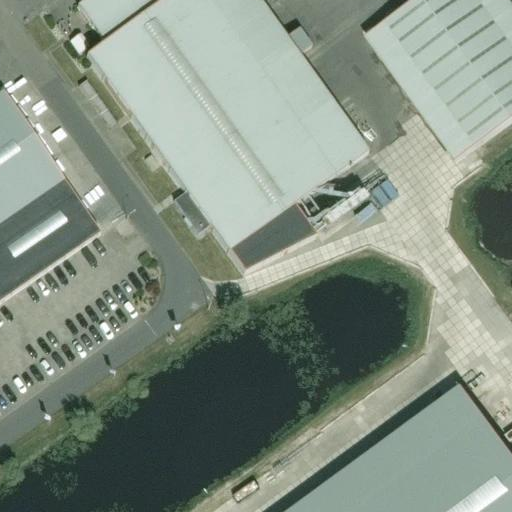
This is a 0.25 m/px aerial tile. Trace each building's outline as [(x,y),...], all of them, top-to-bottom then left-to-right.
[(368,156),(331,105),(299,128),(206,0),(89,0),(77,9),(104,46),(86,59),(185,196),(173,204),(198,237),(209,229),(243,277),(315,240),(293,209),(368,156)] [(511,0),(380,0),(360,13),(452,162),(511,125),(511,0)] [(0,305),(100,237),(2,95),(0,96),(0,305)] [(315,207),(324,219),(364,188),(355,177),(315,207)] [(511,511),(511,459),(485,423),(362,511),(511,511)]
